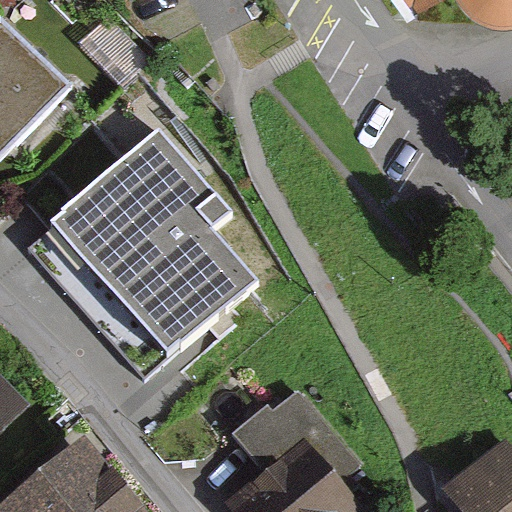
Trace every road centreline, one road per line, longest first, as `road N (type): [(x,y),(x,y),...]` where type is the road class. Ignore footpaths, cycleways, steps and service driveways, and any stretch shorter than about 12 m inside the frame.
road 1 (residential): [(0,305),(83,390),(181,511)]
road 2 (residential): [(421,89),(511,240)]
